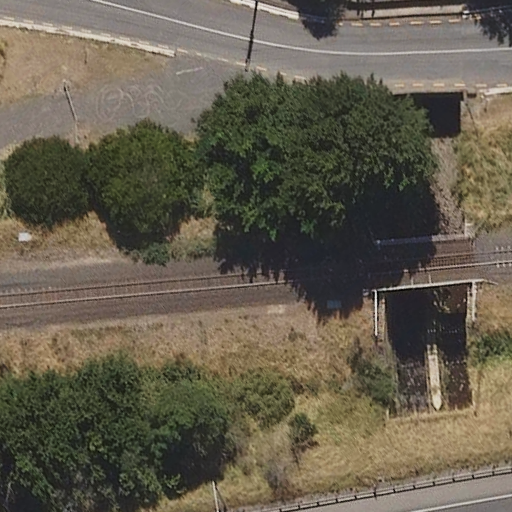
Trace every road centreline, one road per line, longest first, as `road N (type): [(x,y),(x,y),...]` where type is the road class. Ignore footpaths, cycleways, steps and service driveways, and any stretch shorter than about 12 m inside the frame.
road 1 (residential): [(94,0),(289,44),(511,49)]
road 2 (track): [(289,44),(191,99),(82,131),(0,138)]
